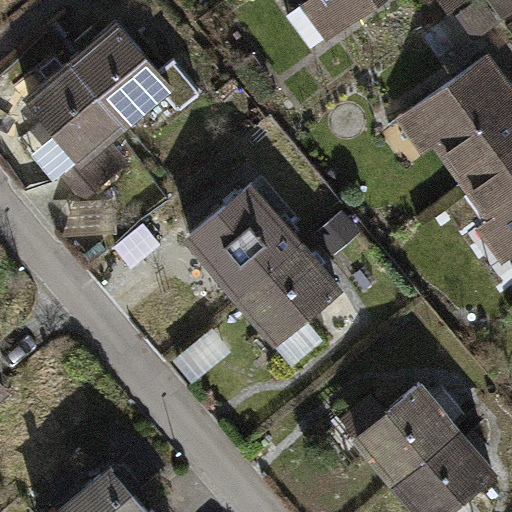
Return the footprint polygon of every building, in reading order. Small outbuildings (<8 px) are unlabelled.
[(297,0),(284,10),(307,42),(365,0),(297,0)] [(115,16),(68,52),(121,121),(160,90),(172,106),(195,88),(171,56),(156,68),(115,16)] [(121,121),(68,52),(21,88),(53,130),(27,149),(48,177),(121,121)] [(458,184),(511,145),(511,86),(487,52),(392,119),(420,158),(433,149),(458,184)] [(511,145),(458,184),(484,220),(471,230),(496,265),(511,254),(511,145)] [(217,267),(240,294),(303,239),(266,191),(227,223),(217,210),(163,255),(190,289),(217,267)] [(341,283),(303,239),(240,294),(293,359),(317,339),(299,318),(341,283)] [(372,446),(393,472),(458,418),(420,370),(381,401),(372,389),(317,434),(344,468),(372,446)] [(495,462),(458,418),(393,472),(426,511),(473,511),(458,493),(495,462)] [(111,461),(49,511),(161,511),(152,502),(148,505),(111,461)]
